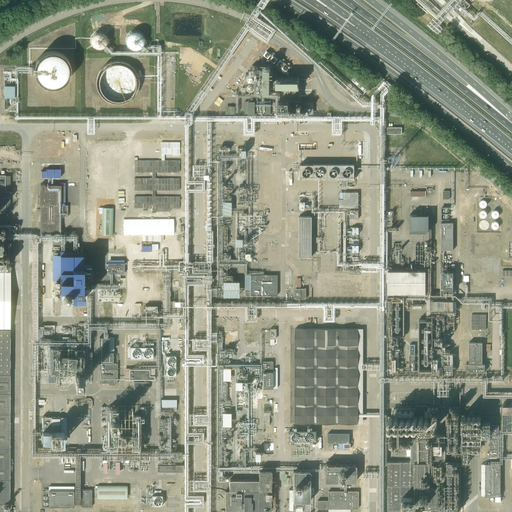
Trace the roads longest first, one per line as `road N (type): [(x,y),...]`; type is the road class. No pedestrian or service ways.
road 1 (motorway): [(287,0),(511,165)]
road 2 (motorway): [(511,127),(346,0)]
road 3 (motorway): [(356,24),(511,147)]
road 4 (motorway): [(511,124),(369,0)]
